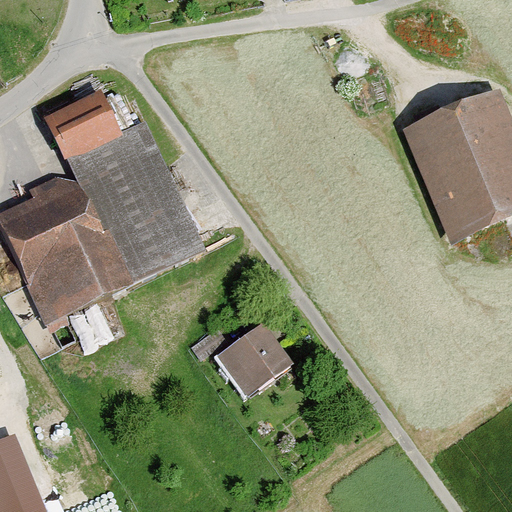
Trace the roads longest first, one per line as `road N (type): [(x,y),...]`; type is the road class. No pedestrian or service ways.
road 1 (track): [(112,49),(458,511)]
road 2 (residential): [(0,117),(112,49),(351,14)]
